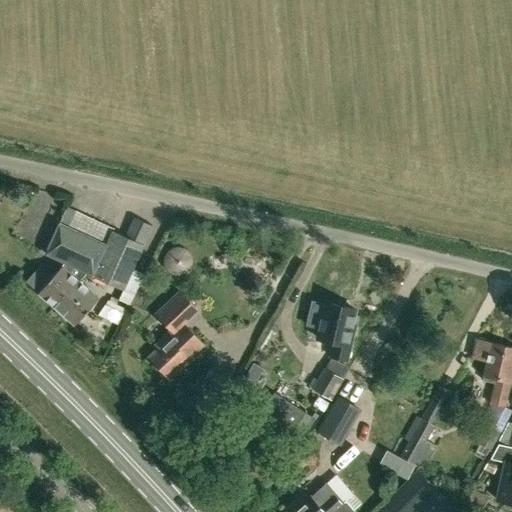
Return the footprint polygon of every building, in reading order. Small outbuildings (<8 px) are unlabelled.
[(37,269),(26,282),(37,291),(75,324),(99,297),(79,280),(87,271),(123,287),(130,271),(141,247),(143,248),(153,225),(134,217),(125,240),(111,234),(114,227),(65,206),(58,223),(45,253),(66,262),(63,266),(61,264),(48,279),(37,269)] [(156,314),(170,330),(173,327),(193,309),(179,293),(156,314)] [(107,300),(97,315),(117,324),(124,308),(115,304),(108,301),(107,300)] [(334,335),(330,351),(347,355),(354,324),(350,323),(353,308),(327,302),(320,331),(334,335)] [(148,355),(170,379),(190,360),(189,359),(204,344),(190,329),(182,336),(173,327),(170,330),(155,344),(158,347),(148,355)] [(494,383),(489,403),(504,407),(511,375),(511,347),(477,339),(472,358),(487,361),(482,381),(494,383)] [(348,367),(330,357),(313,388),(330,398),(348,367)] [(338,397),(318,432),(339,444),(359,409),(338,397)] [(401,457),(422,469),(433,449),(424,444),(434,426),(422,420),(401,457)] [(490,450),(499,433),(487,427),(478,444),(490,450)] [(293,462),(302,447),(290,440),(281,455),(293,462)] [(499,501),(506,503),(511,504),(511,448),(497,445),(491,460),(507,464),(499,501)] [(291,465),(280,458),(272,472),(283,478),(291,465)] [(418,471),(390,500),(380,511),(411,511),(435,488),(418,471)] [(355,511),(346,501),(342,504),(326,486),(312,498),(311,497),(293,511),(355,511)] [(486,497),(473,490),(465,505),(478,511),(486,497)]
